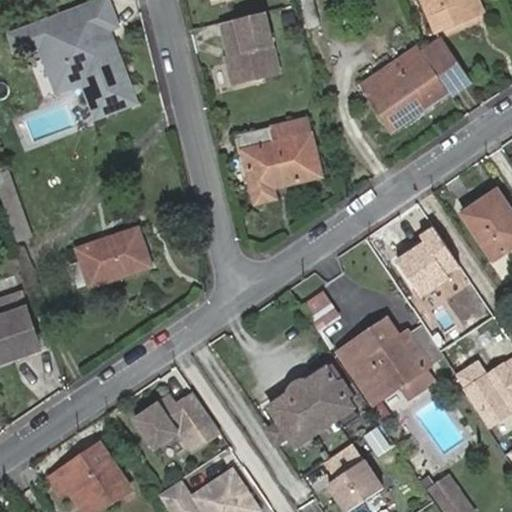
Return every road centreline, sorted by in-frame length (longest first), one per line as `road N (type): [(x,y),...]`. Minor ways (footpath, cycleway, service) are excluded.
road 1 (residential): [(248,293),(511,114)]
road 2 (residential): [(248,293),(226,261),(162,0)]
road 3 (residential): [(0,464),(248,293)]
